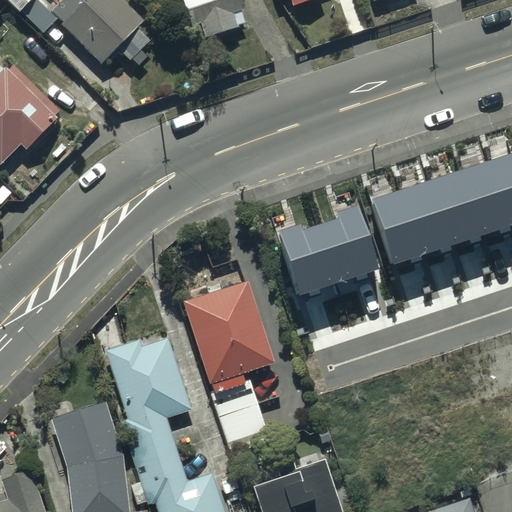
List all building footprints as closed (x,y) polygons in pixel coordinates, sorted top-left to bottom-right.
[(0,0),(0,1),(19,20),(37,2),(35,0),(0,0)] [(134,35),(142,26),(112,0),(68,0),(53,18),(107,66),(117,55),(132,69),(150,50),(134,35)] [(233,0),(174,0),(183,29),(193,27),(198,47),(231,38),(224,12),(237,10),(233,0)] [(269,0),(272,6),(285,1),(289,12),(318,3),(317,0),(269,0)] [(13,21),(0,34),(0,36),(28,64),(42,50),(13,21)] [(54,126),(59,121),(8,72),(0,80),(0,171),(1,173),(23,150),(31,158),(58,130),(54,126)] [(511,157),(369,203),(391,269),(511,230),(511,157)] [(377,273),(355,209),(335,216),(337,222),(300,235),(298,228),(276,235),(298,300),(377,273)] [(243,290),(178,310),(204,391),(267,372),(243,290)] [(188,416),(164,346),(136,355),(134,350),(104,360),(124,427),(119,434),(144,511),(217,511),(206,481),(183,488),(163,423),(188,416)] [(245,388),(205,399),(226,462),(266,450),(245,388)] [(511,397),(445,423),(464,477),(511,460),(511,397)] [(125,511),(121,463),(103,409),(51,428),(66,475),(70,511),(125,511)] [(335,511),(321,467),(291,477),(289,470),(273,475),(276,486),(250,494),(255,511),(335,511)] [(0,511),(42,511),(31,478),(2,488),(8,507),(0,510),(0,511)]
